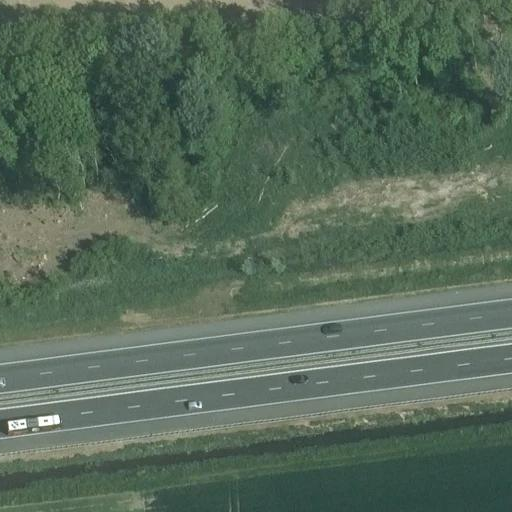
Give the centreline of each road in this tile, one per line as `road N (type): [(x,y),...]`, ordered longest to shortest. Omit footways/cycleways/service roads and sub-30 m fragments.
road 1 (motorway): [(511,313),(0,379)]
road 2 (motorway): [(0,424),(511,359)]
